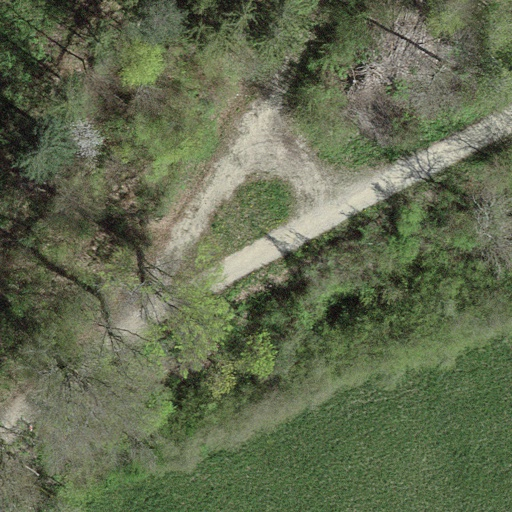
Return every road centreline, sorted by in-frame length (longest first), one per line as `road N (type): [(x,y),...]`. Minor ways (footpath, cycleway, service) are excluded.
road 1 (track): [(0,445),(145,323),(335,195),(511,110)]
road 2 (track): [(145,323),(344,0)]
